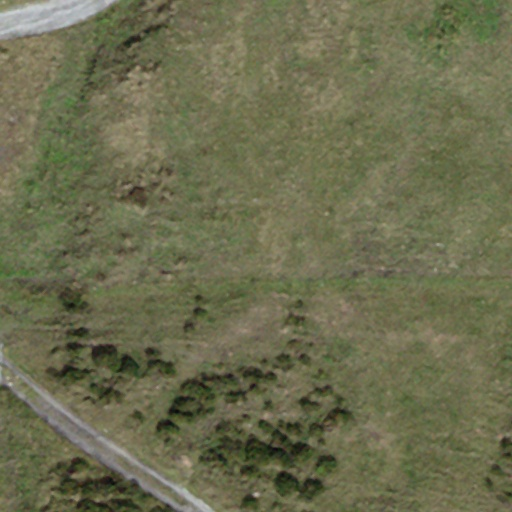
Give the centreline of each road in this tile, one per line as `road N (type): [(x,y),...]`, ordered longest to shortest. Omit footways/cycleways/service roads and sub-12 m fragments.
road 1 (track): [(183,511),(0,382)]
road 2 (track): [(0,64),(124,12),(131,0)]
